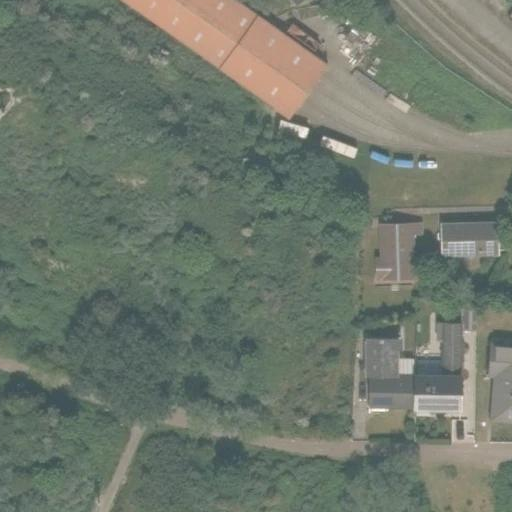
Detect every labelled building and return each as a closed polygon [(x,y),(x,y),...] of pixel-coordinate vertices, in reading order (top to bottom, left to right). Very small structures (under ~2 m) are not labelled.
[(281,31),(237,0),(121,0),(289,119),(295,110),(304,98),(313,86),(322,73),(328,64),(281,31)] [(501,223),(443,222),(443,255),(501,256),(501,223)] [(425,224),(380,226),(383,283),(418,282),(416,235),(425,235),(425,224)] [(467,325),(437,324),(437,338),(445,338),(444,373),(466,373),(467,325)] [(414,354),(415,332),(372,331),(372,371),(397,372),(397,353),(414,354)] [(511,346),(489,346),(488,374),(496,375),(494,425),(511,425),(511,346)] [(407,407),(408,372),(397,372),(372,371),(371,406),(407,407)] [(465,408),(466,373),(444,373),(408,372),(407,407),(465,408)]
